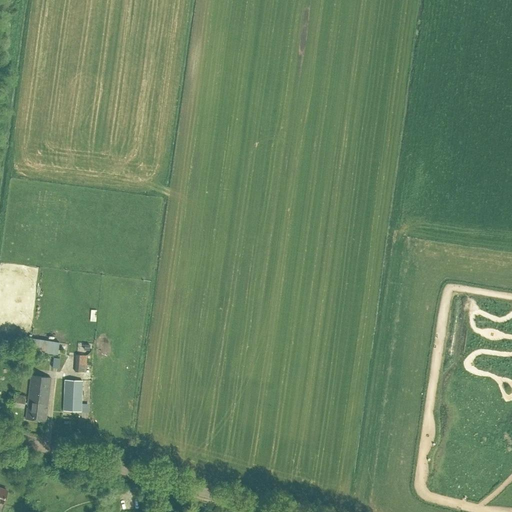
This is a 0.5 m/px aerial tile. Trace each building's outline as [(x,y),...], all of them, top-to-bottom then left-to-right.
[(29,349),(30,341),(17,339),(16,347),(29,349)] [(57,355),(59,343),(59,342),(39,339),(38,341),(37,351),(57,355)] [(76,355),(75,371),(85,372),(86,356),(76,355)] [(25,419),(44,421),(49,378),(30,376),(25,419)] [(65,380),(64,410),(80,411),(81,381),(65,380)] [(12,402),(24,404),(26,396),(14,394),(12,402)]
